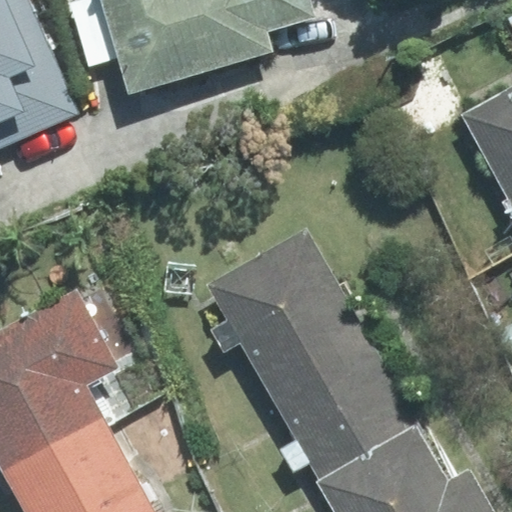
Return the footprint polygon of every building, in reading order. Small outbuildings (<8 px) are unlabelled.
[(0,0),(0,153),(79,121),(29,0),(0,0)] [(60,0),(77,65),(104,59),(112,91),(267,53),(263,34),(309,22),(303,0),(60,0)] [(511,88),(449,123),(511,235),(511,88)] [(192,307),(314,511),(485,511),(457,465),(437,476),(298,244),(192,307)] [(149,511),(83,390),(113,374),(67,288),(37,304),(0,324),(0,495),(9,511),(149,511)]
